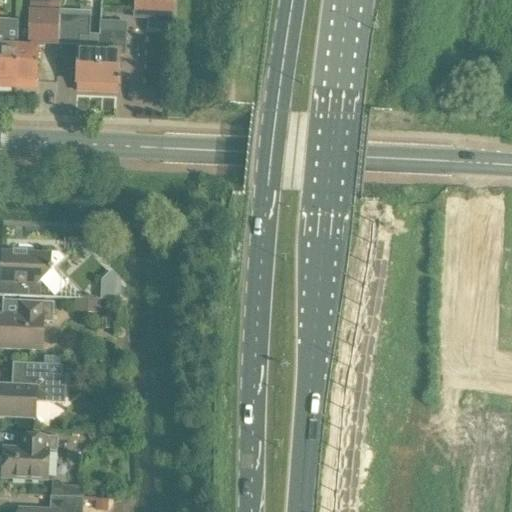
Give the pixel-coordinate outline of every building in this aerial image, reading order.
[(172,14),(172,0),(134,0),(134,13),(172,14)] [(44,45),(58,46),(60,13),(30,12),(28,49),(17,49),(15,82),(15,90),(36,91),(38,48),(44,48),(44,45)] [(60,13),(58,46),(78,46),(76,92),(96,93),(97,86),(99,52),(100,32),(99,32),(98,38),(89,38),(90,15),(60,13)] [(176,25),(177,17),(136,14),(136,23),(176,25)] [(0,88),(15,90),(15,82),(17,49),(6,49),(8,21),(0,20),(0,88)] [(100,32),(99,52),(97,86),(96,93),(117,94),(117,87),(119,55),(128,56),(128,38),(126,38),(127,23),(100,22),(100,32)] [(13,254),(2,253),(1,268),(0,269),(0,297),(41,299),(42,283),(55,271),(51,268),(52,255),(27,254),(27,251),(14,251),(13,254)] [(101,286),(100,300),(120,301),(120,287),(101,286)] [(496,313),(505,313),(505,289),(497,289),(496,313)] [(100,302),(76,301),(75,313),(99,314),(100,302)] [(53,324),(54,304),(18,302),(18,316),(0,315),(0,349),(40,351),(42,323),(53,324)] [(23,381),(18,381),(15,384),(14,388),(0,387),(0,417),(35,419),(36,403),(65,405),(66,379),(63,379),(63,367),(23,365),(23,381)] [(39,428),(60,428),(61,414),(39,413),(39,428)] [(17,436),(16,450),(4,450),(3,458),(0,458),(0,471),(3,471),(2,480),(48,482),(50,453),(57,454),(58,438),(17,436)] [(51,498),(63,499),(64,488),(58,481),(52,481),(51,498)] [(83,511),(84,500),(63,499),(51,498),(50,511),(49,511),(20,511),(19,511),(83,511)] [(106,511),(107,502),(96,501),(96,511),(106,511)]
